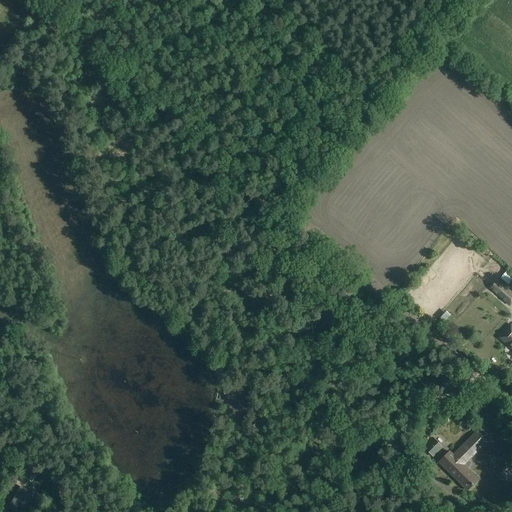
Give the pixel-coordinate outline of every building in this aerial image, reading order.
[(509,285),(511,281),(511,278),(505,273),(501,278),(509,285)] [(490,288),(498,295),(509,305),(511,301),(511,293),(505,288),(497,281),(490,288)] [(450,316),(445,311),(439,317),(445,322),(450,316)] [(511,326),(511,327),(501,339),(511,349),(511,326)] [(217,364),(213,366),(219,378),(223,376),(217,364)] [(470,461),(488,442),(479,433),(455,457),(452,453),(441,464),(468,491),(479,481),(468,470),(471,466),(471,465),(471,463),(470,461)] [(424,448),(433,457),(442,448),(433,438),(424,448)] [(33,468),(26,479),(31,482),(38,472),(33,468)] [(11,504),(12,505),(10,507),(15,510),(17,508),(23,511),(26,511),(34,500),(20,490),(11,504)]
